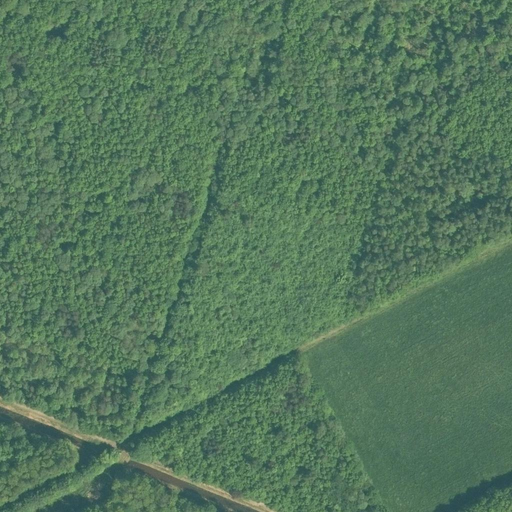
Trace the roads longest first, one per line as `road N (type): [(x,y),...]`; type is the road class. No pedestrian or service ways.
road 1 (track): [(0,506),(511,239)]
road 2 (track): [(125,440),(262,0)]
road 3 (track): [(280,511),(0,396)]
